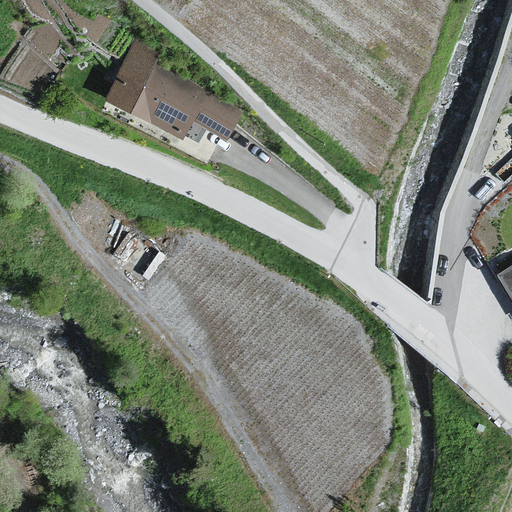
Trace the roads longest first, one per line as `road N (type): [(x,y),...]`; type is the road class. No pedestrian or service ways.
road 1 (residential): [(344,275),(304,244),(0,111)]
road 2 (residential): [(344,275),(364,203),(150,0)]
road 3 (unknown): [(439,347),(453,226),(504,74)]
road 4 (residential): [(511,415),(459,362),(344,275)]
